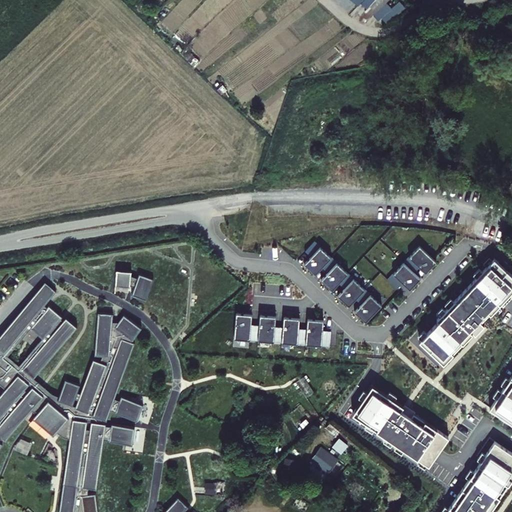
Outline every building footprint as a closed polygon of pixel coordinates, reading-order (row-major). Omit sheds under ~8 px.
[(362,0),(360,2),(366,8),(373,0),(362,0)] [(372,14),(386,1),(386,0),(373,0),(366,8),(364,10),(370,16),(372,14)] [(380,18),(385,23),(405,7),(399,0),(392,7),(380,18)] [(377,20),(380,18),(392,7),(386,1),(372,14),(377,20)] [(342,270),(308,238),(299,248),(304,253),(297,260),(309,271),(316,264),(321,269),(314,276),(326,287),(333,280),(342,270)] [(416,242),(384,276),(394,285),(399,280),(406,286),(417,275),(410,268),(415,262),(423,269),(433,258),(416,242)] [(372,272),(391,256),(386,249),(367,266),(372,272)] [(415,340),(440,362),(476,324),(496,302),(499,305),(511,291),(511,276),(490,256),(432,317),(434,319),(415,340)] [(138,276),(131,274),(131,269),(116,269),(115,285),(130,286),(130,284),(134,285),(132,292),(147,297),(154,277),(139,272),(138,276)] [(376,302),(342,270),(333,280),(338,285),(332,292),(343,303),(350,296),(355,301),(348,308),(360,319),(376,302)] [(102,416),(107,418),(111,408),(116,410),(138,419),(144,402),(122,394),(120,398),(115,396),(135,341),(132,339),(133,337),(142,325),(125,312),(119,319),(113,319),(114,312),(99,311),(95,352),(103,352),(101,358),(94,356),(81,391),(78,390),(81,383),(66,377),(60,394),(49,390),(33,377),(77,325),(65,315),(62,319),(60,317),(62,315),(48,303),(46,305),(44,303),(56,288),(45,279),(0,332),(0,381),(1,382),(6,386),(0,393),(0,450),(4,442),(0,440),(0,434),(5,439),(31,408),(36,412),(33,416),(53,433),(56,429),(63,434),(68,436),(71,436),(60,511),(64,511),(63,511),(99,511),(97,492),(89,493),(90,487),(98,488),(104,438),(110,439),(110,440),(133,443),(136,425),(112,422),(112,424),(106,424),(106,421),(102,421),(102,416)] [(228,337),(276,341),(277,326),(270,325),(271,315),(254,314),(253,324),(246,323),(246,313),(230,312),(228,337)] [(276,341),(324,345),(326,330),(317,329),(319,318),(302,317),(301,328),(294,327),(295,316),(278,315),(277,326),(276,341)] [(511,369),(487,407),(511,424),(511,369)] [(348,413),(425,465),(433,453),(445,436),(410,413),(412,411),(406,407),(401,403),(400,405),(368,384),(358,399),(348,413)] [(485,511),(511,473),(511,451),(492,438),(442,511),(485,511)] [(319,447),(312,458),(331,470),(338,458),(319,447)] [(218,494),(218,483),(205,482),(205,493),(218,494)] [(160,511),(193,511),(189,507),(188,509),(185,506),(189,502),(179,492),(160,511)]
